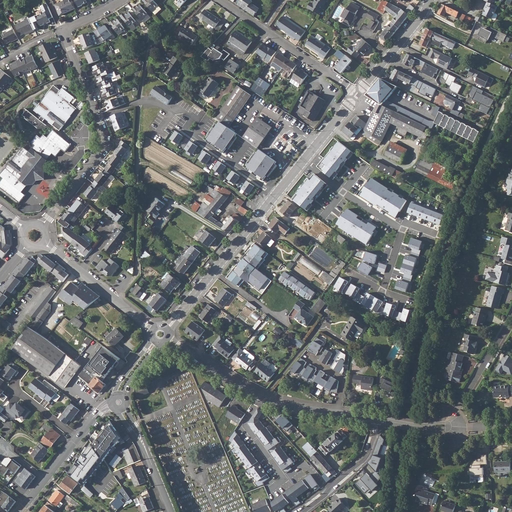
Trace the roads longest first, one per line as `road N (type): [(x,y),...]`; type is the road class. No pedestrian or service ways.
road 1 (residential): [(41,226),(104,150),(62,30)]
road 2 (residential): [(168,339),(258,396),(338,414)]
road 3 (residential): [(302,159),(402,228),(383,290)]
road 4 (tertiary): [(166,326),(273,195)]
road 5 (unknown): [(387,20),(375,38),(387,56),(475,103)]
road 6 (residential): [(445,426),(511,318)]
road 7 (residential): [(302,511),(356,467),(379,421)]
